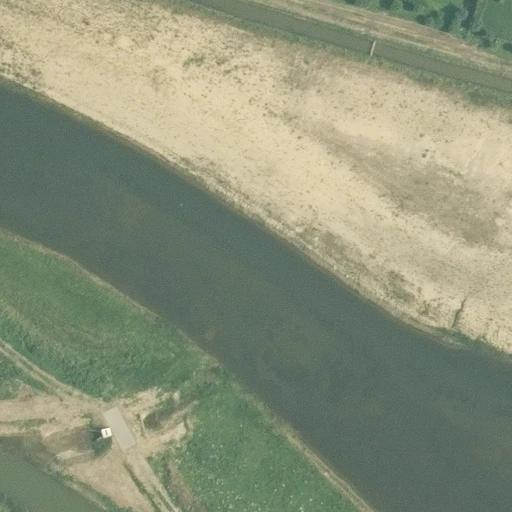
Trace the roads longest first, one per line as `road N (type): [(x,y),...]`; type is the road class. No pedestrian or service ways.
road 1 (track): [(511,63),(303,0)]
road 2 (track): [(132,451),(111,407),(56,384),(0,343)]
road 3 (track): [(132,451),(193,466),(298,511)]
